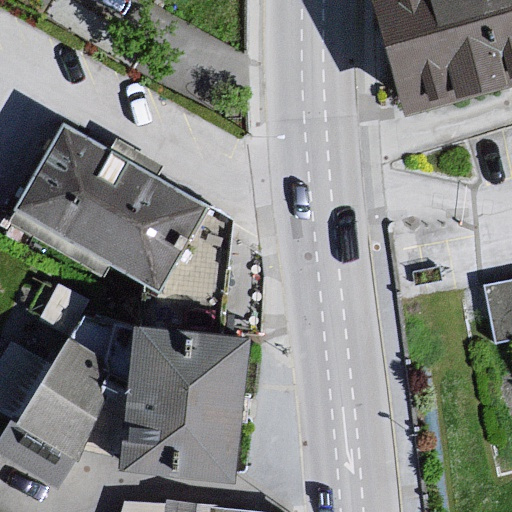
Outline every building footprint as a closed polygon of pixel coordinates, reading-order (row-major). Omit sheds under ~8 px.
[(511,0),(382,0),(413,105),(511,76),(511,0)] [(21,211),(165,288),(210,204),(66,127),(21,211)] [(511,276),(482,282),(494,342),(511,338),(511,276)] [(138,333),(131,468),(249,472),(253,335),(138,333)] [(10,424),(69,459),(108,403),(105,364),(62,338),(10,424)] [(127,497),(122,511),(286,511),(286,509),(127,497)]
